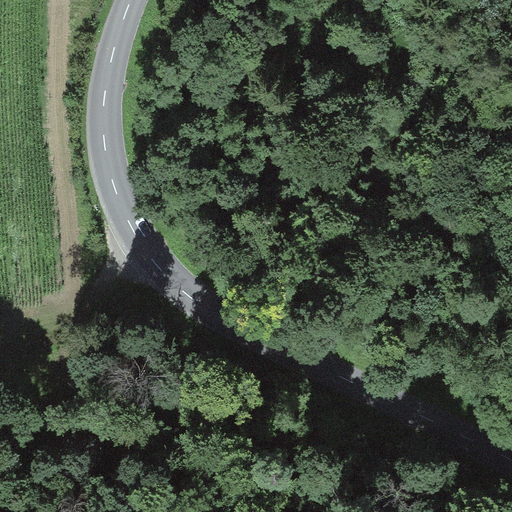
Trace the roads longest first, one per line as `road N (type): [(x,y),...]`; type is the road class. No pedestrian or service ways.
road 1 (tertiary): [(132,0),(107,91),(108,156),(137,244),(164,280),(217,322),(311,374),(511,468)]
road 2 (track): [(137,244),(96,294),(58,378),(41,511)]
